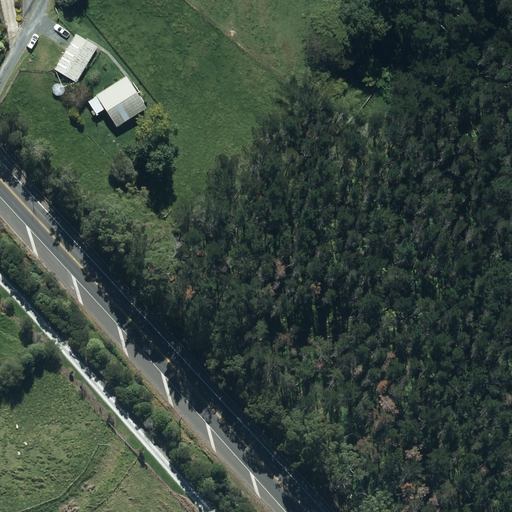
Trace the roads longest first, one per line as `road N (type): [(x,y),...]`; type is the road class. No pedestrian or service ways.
road 1 (primary): [(0,176),(309,511)]
road 2 (unknown): [(0,266),(220,511)]
